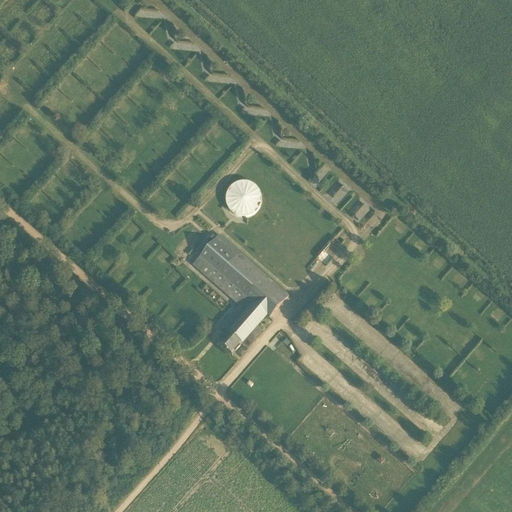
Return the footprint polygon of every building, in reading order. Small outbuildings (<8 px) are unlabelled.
[(161,26),(163,37),(172,35),(171,25),(161,26)] [(79,36),(85,41),(90,36),(84,30),(79,36)] [(176,53),(186,55),(188,45),(178,43),(176,53)] [(197,61),(197,70),(207,71),(207,61),(197,61)] [(204,81),(232,83),(232,75),(204,74),(204,81)] [(234,103),(242,100),(240,91),(231,93),(234,103)] [(75,126),(83,130),(88,120),(80,116),(75,126)] [(104,123),(110,129),(116,123),(110,117),(104,123)] [(94,146),(101,139),(95,133),(88,139),(94,146)] [(227,216),(261,214),(260,183),(226,184),(227,216)] [(116,207),(111,214),(118,219),(123,212),(116,207)] [(103,235),(108,229),(101,223),(96,229),(103,235)] [(269,319),(288,297),(219,236),(193,265),(239,306),(221,327),(227,332),(217,344),(232,356),(267,316),(269,319)] [(420,238),(413,245),(420,251),(426,244),(420,238)] [(161,267),(171,258),(164,251),(155,260),(161,267)] [(440,255),(433,263),(440,270),(447,262),(440,255)] [(118,271),(112,278),(120,284),(126,276),(118,271)] [(457,273),(453,282),(461,286),(465,276),(457,273)] [(345,285),(352,291),(359,283),(352,277),(345,285)] [(479,289),(468,300),(475,307),(486,296),(479,289)] [(372,308),(377,301),(372,296),(366,303),(372,308)] [(499,306),(493,313),(500,320),(506,313),(499,306)] [(391,327),(399,318),(391,312),(384,320),(391,327)] [(169,327),(177,323),(172,315),(165,320),(169,327)] [(408,343),(417,338),(413,331),(405,335),(408,343)] [(461,345),(468,351),(474,344),(468,338),(461,345)] [(451,357),(443,365),(451,371),(458,363),(451,357)] [(496,397),(490,405),(497,411),(503,403),(496,397)]
